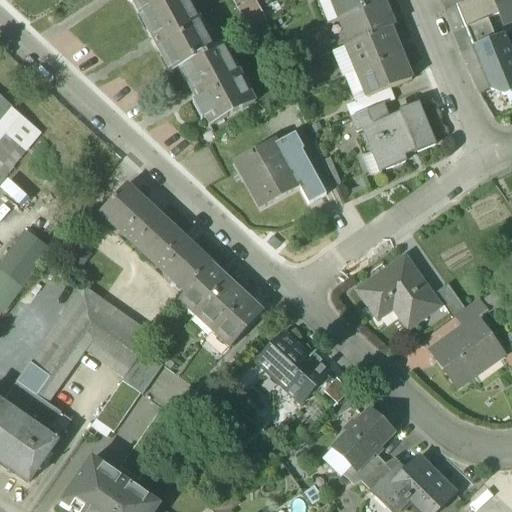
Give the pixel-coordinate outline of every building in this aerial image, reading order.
[(130,0),(139,17),(170,0),(130,0)] [(188,0),(170,0),(139,17),(170,74),(178,69),(215,50),(188,0)] [(329,0),(338,21),(383,2),(382,0),(329,0)] [(473,0),(457,7),(465,29),(488,21),(499,16),(492,0),(473,0)] [(511,0),(492,0),(499,16),(500,18),(511,13),(511,0)] [(383,2),(338,21),(349,47),(390,30),(394,28),(383,2)] [(473,49),(496,40),(488,21),(465,29),(473,49)] [(349,47),(345,48),(356,74),(401,55),(390,30),(349,47)] [(496,40),(473,49),(490,91),(504,96),(511,93),(511,57),(504,37),(496,40)] [(215,50),(178,69),(196,103),(193,105),(201,121),(205,119),(209,128),(255,103),(224,45),(215,50)] [(401,55),(356,74),(366,100),(390,91),(411,82),(401,55)] [(390,91),(366,100),(361,101),(366,113),(382,107),(394,102),(390,91)] [(388,120),(376,125),(376,127),(382,139),(377,141),(377,142),(369,146),(381,174),(405,164),(401,154),(409,151),(411,156),(417,153),(417,154),(441,144),(441,143),(434,146),(419,107),(425,105),(425,104),(401,113),(402,115),(388,120)] [(366,113),(351,119),(357,135),(376,127),(376,125),(388,120),(382,107),(366,113)] [(0,182),(40,135),(12,112),(0,125),(0,182)] [(295,136),(276,146),(300,190),(309,205),(325,197),(301,153),(303,152),(295,136)] [(274,142),(235,164),(261,211),(300,190),(276,146),(274,142)] [(0,191),(0,207),(9,216),(28,194),(11,179),(0,191)] [(182,240),(158,218),(159,217),(151,210),(127,188),(126,187),(100,215),(101,216),(184,292),(183,293),(185,294),(211,266),(190,247),(190,246),(183,239),(182,240)] [(48,214),(31,237),(47,249),(64,226),(48,214)] [(24,234),(0,266),(0,311),(3,314),(48,252),(24,234)] [(431,298),(404,260),(387,272),(388,274),(376,282),(375,280),(358,293),(378,320),(393,310),(407,330),(442,306),(434,296),(431,298)] [(229,281),(211,265),(211,266),(185,294),(182,297),(178,303),(179,304),(182,301),(197,314),(193,318),(195,319),(197,315),(229,281)] [(229,281),(197,315),(195,319),(195,320),(198,316),(214,331),(211,334),(212,335),(215,331),(246,297),(229,281)] [(464,310),(447,286),(434,296),(442,306),(452,320),(456,317),(464,310)] [(82,291),(17,385),(46,405),(84,350),(125,378),(152,339),(82,291)] [(246,297),(215,331),(212,335),(216,332),(231,346),(228,350),(229,351),(264,314),(246,297)] [(464,310),(456,317),(463,329),(464,330),(477,321),(488,314),(478,301),(464,310)] [(477,321),(464,330),(463,329),(430,352),(457,390),(503,357),(477,321)] [(335,382),(284,335),(256,365),(300,406),(312,393),(319,400),(335,382)] [(143,354),(136,364),(156,377),(162,368),(143,354)] [(136,364),(129,373),(149,387),(156,377),(136,364)] [(129,373),(122,383),(140,396),(142,397),(149,387),(129,373)] [(362,402),(338,380),(335,382),(319,400),(339,418),(362,402)] [(122,383),(95,422),(113,435),(140,396),(122,383)] [(46,405),(17,385),(2,407),(20,420),(56,445),(50,454),(55,458),(68,439),(51,427),(60,415),(46,405)] [(2,407),(0,405),(0,448),(20,420),(2,407)] [(161,410),(120,469),(138,481),(179,423),(161,410)] [(369,412),(333,449),(352,468),(356,472),(373,455),(392,435),(369,412)] [(56,445),(20,420),(0,448),(0,464),(29,484),(50,454),(56,445)] [(373,455),(356,472),(352,468),(343,477),(354,488),(361,483),(386,467),(373,455)] [(417,459),(398,479),(394,475),(375,493),(376,494),(394,511),(399,511),(409,502),(419,511),(438,511),(455,496),(417,459)] [(155,511),(158,508),(91,461),(64,500),(76,508),(73,511),(155,511)] [(386,467),(361,483),(374,496),(376,494),(375,493),(394,475),(386,467)] [(210,511),(207,511),(232,511),(224,501),(210,511)]
